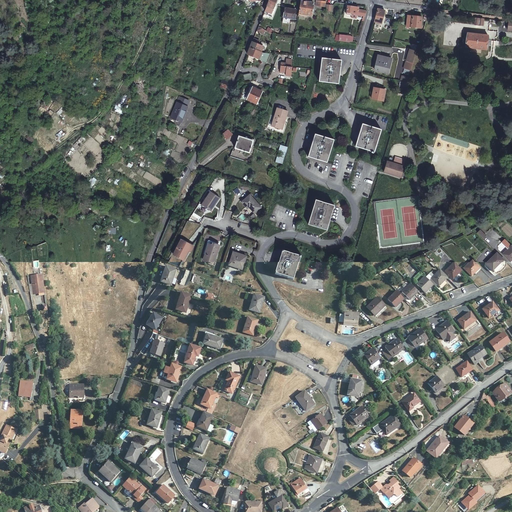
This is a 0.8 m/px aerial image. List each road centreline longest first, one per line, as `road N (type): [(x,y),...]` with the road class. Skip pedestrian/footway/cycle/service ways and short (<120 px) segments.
road 1 (residential): [(266,0),(148,259),(128,364),(82,473)]
road 2 (residential): [(287,314),(259,259),(280,235),(327,244),(351,227),(352,200),(302,171),(296,148),(303,129),(345,98),(376,3)]
road 3 (residential): [(0,256),(44,351),(66,467),(82,473)]
road 4 (residential): [(206,511),(182,487),(169,451),(178,398),(220,360),(267,351)]
road 5 (residential): [(511,365),(373,469)]
road 6 (residential): [(354,345),(511,280)]
